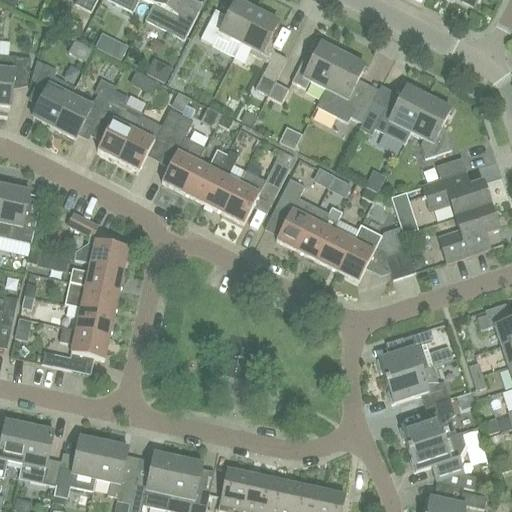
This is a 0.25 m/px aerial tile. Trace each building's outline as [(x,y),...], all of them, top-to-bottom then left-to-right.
[(77,0),(75,7),(91,15),(98,0),(77,0)] [(141,0),(153,6),(156,0),(107,0),(106,2),(133,15),(140,0),(141,0)] [(156,0),(153,6),(145,22),(184,42),(199,14),(184,6),(186,0),(156,0)] [(457,0),(474,9),(478,0),(457,0)] [(234,59),(241,46),(257,14),(236,3),(225,25),(212,19),(200,42),(234,59)] [(275,85),(275,84),(287,61),(265,50),(278,25),(257,14),(241,46),(251,51),(249,56),(268,66),(262,78),(255,93),(267,98),(267,99),(275,85)] [(119,45),(111,59),(120,64),(127,50),(119,45)] [(325,92),(343,58),(320,46),(315,57),(308,53),(291,85),(305,92),(309,84),(325,92)] [(0,57),(0,108),(10,109),(12,93),(27,89),(31,61),(16,59),(0,57)] [(362,126),(373,104),(353,93),(365,69),(343,58),(325,92),(326,92),(317,110),(346,125),(349,120),(362,126)] [(54,131),(75,90),(54,79),(57,73),(46,67),(33,92),(44,98),(32,120),(54,131)] [(275,85),(267,99),(268,100),(281,106),(289,92),(275,85)] [(97,125),(101,117),(109,102),(98,96),(93,105),(73,94),(75,90),(54,131),(75,142),(86,120),(97,125)] [(410,135),(428,101),(406,90),(393,116),(385,112),(374,133),(404,149),(410,135)] [(118,163),(141,119),(128,112),(126,115),(121,113),(128,100),(113,93),(109,102),(101,117),(112,122),(97,153),(118,163)] [(428,101),(411,136),(423,142),(420,149),(425,162),(451,153),(446,138),(439,134),(451,112),(428,101)] [(373,104),(362,126),(359,132),(371,139),(374,133),(385,112),(386,110),(373,104)] [(168,144),(181,118),(170,112),(161,129),(141,119),(118,163),(139,174),(157,138),(168,144)] [(182,196),(198,165),(205,151),(184,141),(193,124),(181,118),(168,144),(180,149),(161,185),(182,196)] [(228,132),(233,123),(222,118),(217,127),(228,132)] [(218,175),(227,157),(217,152),(208,170),(198,165),(182,196),(203,206),(218,175)] [(223,217),(245,174),(244,173),(238,186),(227,180),(238,158),(229,154),(227,157),(218,175),(203,206),(223,217)] [(441,183),(454,179),(466,175),(467,175),(462,161),(436,170),(441,183)] [(245,174),(223,217),(244,227),(261,192),(275,199),(289,171),(275,164),(265,184),(245,174)] [(490,209),(482,185),(470,189),(466,175),(454,179),(441,183),(421,190),(430,214),(450,208),(455,221),(490,209)] [(297,254),(318,211),(299,201),(305,190),(290,182),(276,210),(289,217),(276,243),(297,254)] [(0,240),(31,247),(37,222),(25,219),(30,195),(7,190),(0,219),(0,240)] [(373,205),(377,196),(366,191),(362,200),(373,205)] [(438,241),(446,266),(490,251),(486,237),(498,233),(490,209),(455,221),(459,234),(438,241)] [(317,264),(333,234),(342,216),(331,211),(328,216),(318,211),(297,254),(317,264)] [(92,242),(99,228),(73,215),(66,228),(92,242)] [(396,257),(408,253),(400,230),(383,236),(380,241),(360,230),(353,244),(337,275),(358,285),(376,251),(386,256),(387,260),(396,257)] [(337,275),(353,244),(333,234),(317,264),(337,275)] [(90,266),(123,274),(128,251),(95,244),(76,255),(74,262),(90,266)] [(396,257),(404,279),(415,276),(408,253),(396,257)] [(39,256),(29,254),(27,266),(37,268),(39,256)] [(49,272),(52,258),(39,256),(37,269),(49,272)] [(393,283),(404,279),(396,257),(387,260),(385,260),(393,283)] [(119,296),(123,274),(90,266),(88,275),(72,272),(69,285),(119,296)] [(114,318),(119,296),(69,285),(65,308),(68,308),(114,318)] [(24,299),(34,301),(37,289),(27,287),(24,299)] [(31,313),(34,301),(24,299),(21,311),(31,313)] [(0,326),(11,329),(17,302),(5,300),(4,302),(0,301),(0,326)] [(501,349),(511,345),(511,322),(511,323),(506,307),(485,314),(486,318),(476,321),(480,334),(494,329),(501,349)] [(109,341),(114,318),(68,308),(66,319),(78,321),(76,333),(109,341)] [(109,341),(76,333),(62,331),(59,345),(72,348),(71,356),(104,363),(109,341)] [(385,385),(433,369),(425,347),(431,345),(427,333),(402,341),(406,353),(377,363),(381,376),(382,376),(385,385)] [(508,370),(511,368),(511,345),(501,349),(508,370)] [(71,374),(74,361),(44,355),(41,367),(71,374)] [(472,382),(482,378),(478,366),(468,370),(472,382)] [(425,410),(450,401),(445,386),(438,385),(433,369),(385,385),(388,394),(387,394),(391,408),(421,398),(425,410)] [(482,378),(472,382),(476,394),(486,390),(482,378)] [(408,453),(455,437),(451,421),(455,417),(450,401),(425,410),(429,421),(399,431),(403,444),(405,444),(408,453)] [(7,463),(21,466),(29,429),(26,429),(23,427),(17,427),(5,424),(0,447),(0,480),(4,481),(7,463)] [(33,469),(30,484),(55,490),(59,471),(61,465),(48,462),(54,435),(42,432),(37,430),(33,430),(29,429),(21,466),(33,469)] [(436,485),(442,483),(445,483),(449,481),(463,477),(458,461),(465,448),(461,435),(455,437),(408,453),(411,462),(409,463),(414,476),(431,470),(436,485)] [(53,499),(67,502),(69,490),(93,495),(95,482),(96,482),(104,446),(100,445),(98,443),(90,443),(79,440),(72,473),(59,471),(55,490),(53,499)] [(108,446),(104,446),(96,482),(110,486),(107,498),(117,501),(116,504),(129,507),(132,495),(135,482),(122,479),(128,451),(117,448),(111,446),(108,446)] [(141,511),(143,508),(159,511),(167,511),(178,462),(174,461),(172,459),(165,459),(154,456),(145,497),(132,495),(129,507),(128,511),(141,511)] [(178,462),(167,511),(205,511),(209,497),(196,494),(202,467),(190,464),(185,462),(182,463),(178,462)] [(238,511),(243,511),(251,478),(227,472),(221,500),(218,511),(233,511),(234,511),(238,511)] [(442,483),(442,486),(473,493),(476,481),(463,478),(463,477),(449,481),(445,483),(442,483)] [(267,511),(274,483),(251,478),(243,511),(267,511)] [(274,483),(267,511),(291,511),(297,488),(274,483)] [(316,511),(321,493),(297,488),(291,511),(316,511)] [(321,493),(316,511),(342,511),(345,498),(321,493)] [(465,511),(466,509),(481,511),(483,511),(486,500),(461,494),(458,507),(428,500),(424,511),(465,511)]
